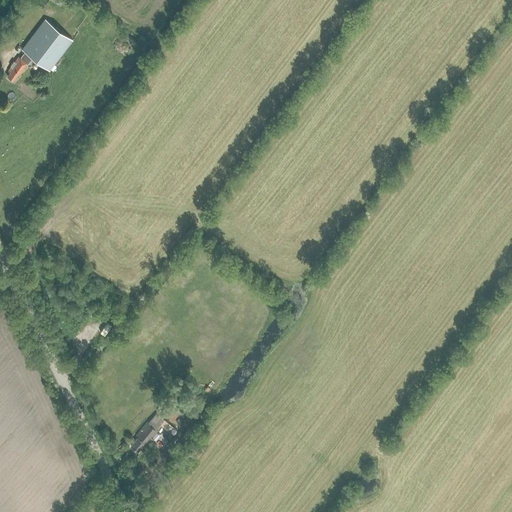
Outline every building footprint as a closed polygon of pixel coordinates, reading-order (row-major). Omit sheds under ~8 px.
[(34,57),(48,68),(71,38),(44,17),(21,47),(24,49),(18,56),(17,55),(13,60),(12,60),(9,64),(10,66),(7,69),(9,71),(6,74),(12,79),(18,71),(19,73),(31,58),(32,60),(34,57)] [(104,335),(111,325),(107,322),(100,332),(104,335)] [(158,408),(164,413),(170,406),(165,401),(158,408)] [(172,422),(180,413),(172,406),(164,416),(172,422)] [(138,453),(140,449),(144,453),(149,447),(147,445),(158,431),(157,430),(164,420),(156,414),(148,424),(147,423),(136,437),(138,439),(131,447),(138,453)] [(155,448),(150,454),(157,460),(162,453),(155,448)]
